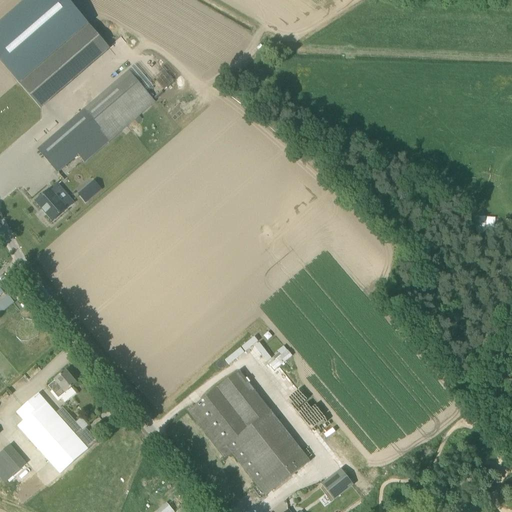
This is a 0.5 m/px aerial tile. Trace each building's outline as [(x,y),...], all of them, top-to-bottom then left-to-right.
[(20,85),(41,108),(109,50),(88,26),(20,85)] [(155,103),(129,72),(83,111),(38,150),(57,173),(102,134),(109,143),(155,103)] [(101,190),(94,181),(79,194),(86,203),(101,190)] [(53,221),(67,209),(57,197),(63,191),(57,184),(36,202),(53,221)] [(229,364),(260,342),(256,337),(226,359),(229,364)] [(255,346),(272,366),(277,362),(260,341),(255,346)] [(59,399),(65,393),(76,384),(66,371),(55,380),(48,387),(59,399)] [(310,462),(302,452),(239,371),(188,411),(225,458),(231,453),(266,496),(310,462)] [(17,413),(24,421),(18,427),(60,474),(88,450),(97,441),(86,428),(83,431),(63,408),(56,414),(39,394),(17,413)] [(11,445),(0,453),(0,480),(4,484),(27,464),(11,445)] [(341,469),(321,484),(334,500),(353,485),(341,469)] [(175,511),(168,502),(154,511),(175,511)]
